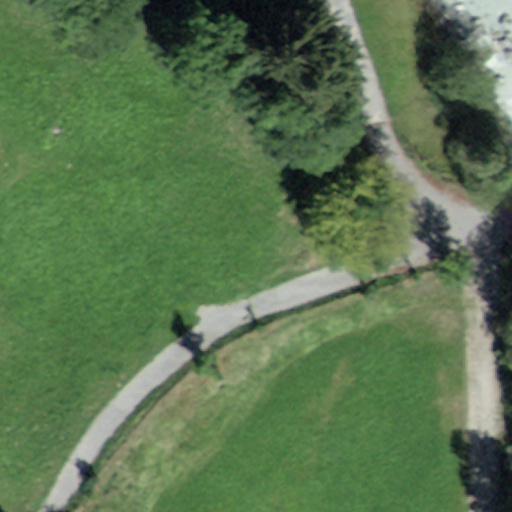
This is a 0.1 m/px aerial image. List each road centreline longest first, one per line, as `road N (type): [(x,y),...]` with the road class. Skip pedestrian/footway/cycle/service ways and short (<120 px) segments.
road 1 (residential): [(55,511),(90,448),(167,365),(258,302),(430,249)]
road 2 (track): [(488,511),(487,277),(478,234)]
road 3 (residential): [(430,249),(342,0)]
